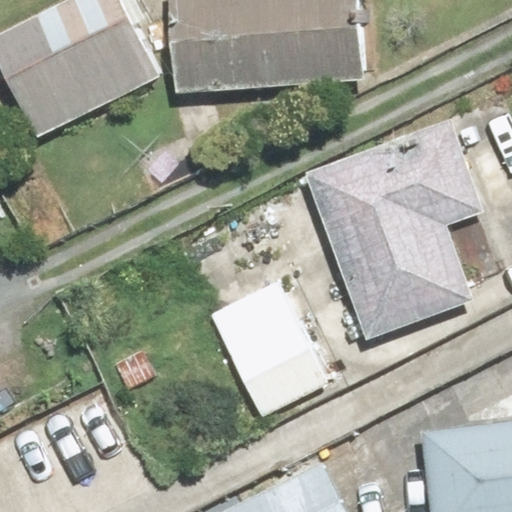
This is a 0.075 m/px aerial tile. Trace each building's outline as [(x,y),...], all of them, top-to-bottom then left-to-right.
[(183,70),(148,0),(57,0),(54,2),(76,46),(22,73),(52,134),(183,70)] [(385,0),(188,0),(192,84),(388,78),(385,0)] [(469,117),(322,169),(382,338),(497,297),(468,216),(500,205),(469,117)] [(348,378),(293,269),(219,307),(274,415),(348,378)] [(511,511),(511,412),(442,415),(445,511),(511,511)] [(371,511),(344,452),(227,506),(230,511),(371,511)]
